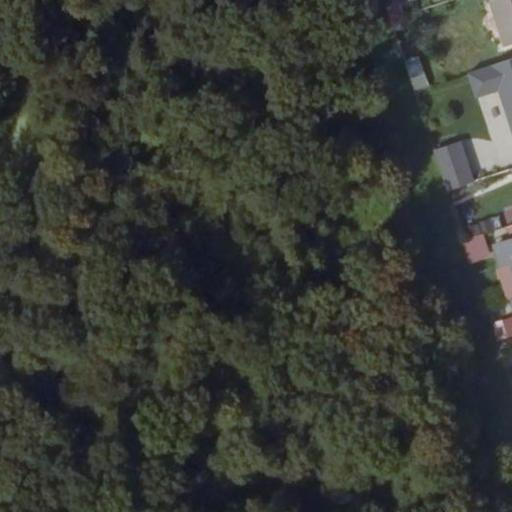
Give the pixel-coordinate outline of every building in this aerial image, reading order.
[(399,0),(385,3),(388,18),(404,15),(400,0),(399,0)] [(436,85),(449,81),(439,50),(426,55),(436,85)] [(419,55),(404,60),(414,90),(429,84),(419,55)] [(498,91),(511,86),(511,79),(506,62),(490,67),(498,91)] [(468,184),(492,177),(479,137),(455,144),(468,184)] [(491,257),(511,250),(511,249),(505,229),(484,236),(491,257)] [(496,338),(511,334),(511,315),(492,320),(496,338)]
